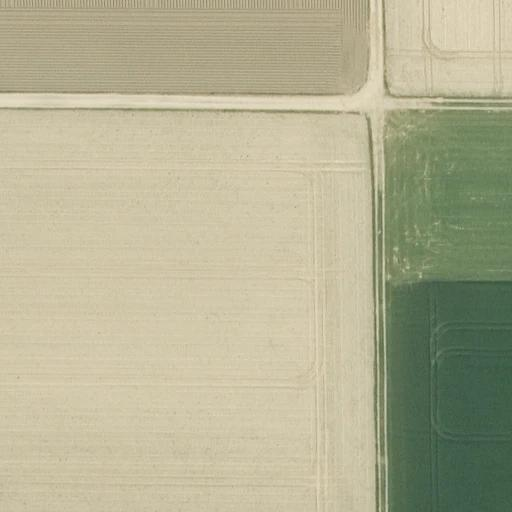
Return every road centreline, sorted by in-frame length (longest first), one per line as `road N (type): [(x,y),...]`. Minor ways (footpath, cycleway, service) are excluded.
road 1 (track): [(382,511),(374,0)]
road 2 (track): [(511,108),(0,101)]
